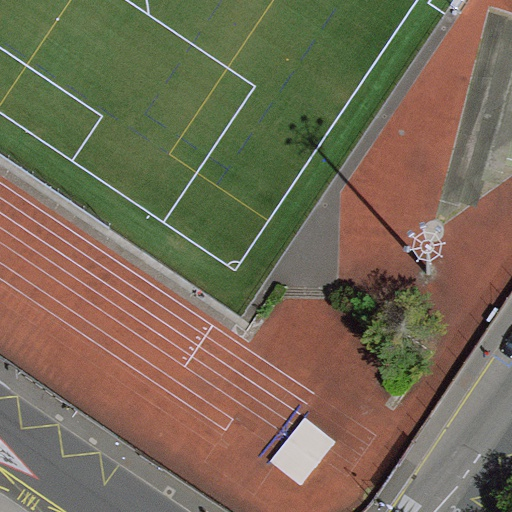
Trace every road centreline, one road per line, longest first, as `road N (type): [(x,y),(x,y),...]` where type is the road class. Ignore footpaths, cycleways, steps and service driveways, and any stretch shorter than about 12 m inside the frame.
road 1 (residential): [(0,431),(117,511)]
road 2 (residential): [(511,399),(438,511)]
